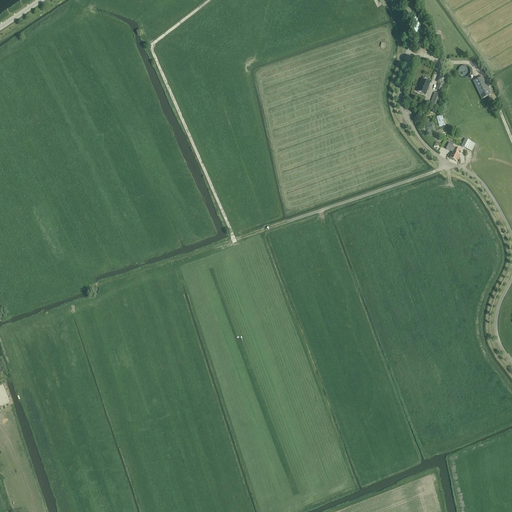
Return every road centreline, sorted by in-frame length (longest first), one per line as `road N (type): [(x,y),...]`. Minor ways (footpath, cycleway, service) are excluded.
road 1 (track): [(210,0),(150,46),(234,239)]
road 2 (unclassified): [(445,161),(401,108),(407,35),(394,0)]
road 3 (unclassified): [(285,222),(445,161)]
